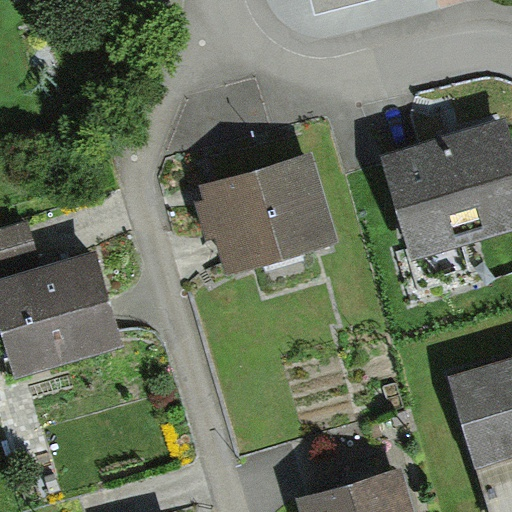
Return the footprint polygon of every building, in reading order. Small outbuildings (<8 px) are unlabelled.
[(312,0),(316,14),(370,0),(312,0)] [(381,153),(411,260),(511,231),(511,139),(506,118),(381,153)] [(225,276),(340,241),(312,152),(200,186),(205,203),(195,206),(206,242),(214,239),(225,276)] [(0,279),(40,267),(27,220),(0,228),(0,279)] [(0,332),(12,377),(120,347),(94,252),(46,265),(40,267),(0,279),(0,332)] [(511,511),(511,360),(450,380),(491,511),(511,511)] [(295,502),(297,511),(411,511),(400,472),(366,481),(295,502)]
